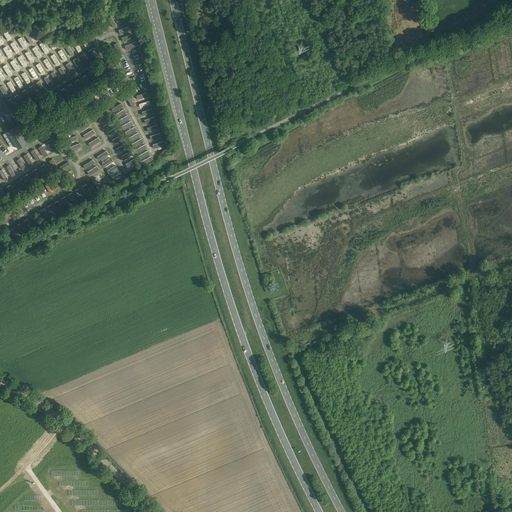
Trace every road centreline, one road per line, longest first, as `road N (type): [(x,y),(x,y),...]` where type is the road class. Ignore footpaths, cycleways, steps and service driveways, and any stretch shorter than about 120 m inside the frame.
road 1 (primary): [(342,511),(262,332),(171,0)]
road 2 (primary): [(151,0),(218,268),(252,369),(317,511)]
road 3 (unclassified): [(155,511),(59,416),(0,381)]
